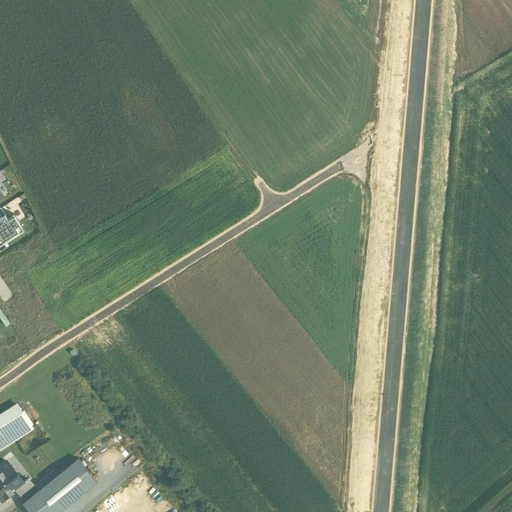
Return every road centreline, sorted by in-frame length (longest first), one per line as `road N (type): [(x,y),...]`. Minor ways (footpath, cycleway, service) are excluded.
road 1 (track): [(391,0),(375,161),(339,166),(0,380)]
road 2 (tertiary): [(423,0),(380,511)]
road 3 (track): [(416,511),(454,0)]
road 4 (track): [(375,161),(348,511)]
road 5 (track): [(136,0),(275,206)]
